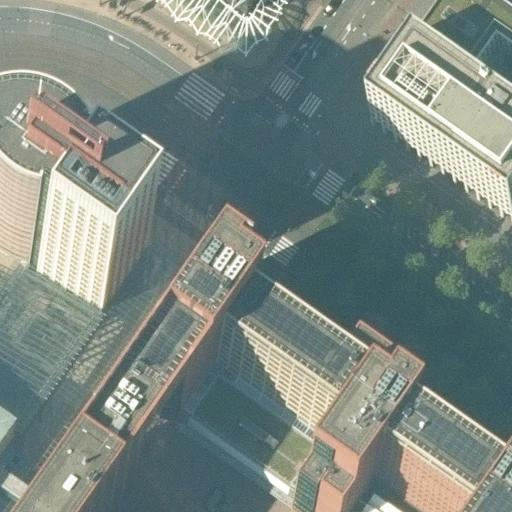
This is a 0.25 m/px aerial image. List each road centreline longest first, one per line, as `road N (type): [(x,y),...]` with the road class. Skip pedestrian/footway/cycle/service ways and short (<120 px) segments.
road 1 (secondary): [(222,213),(511,413)]
road 2 (secondary): [(511,326),(276,159)]
road 3 (secondary): [(246,138),(104,46),(44,28),(0,26)]
road 4 (secondary): [(0,115),(82,127),(222,213)]
road 5 (tertiary): [(276,159),(388,0)]
road 6 (tertiary): [(346,0),(246,138)]
